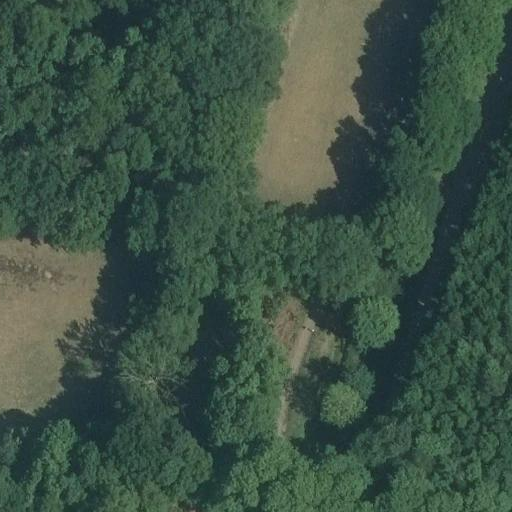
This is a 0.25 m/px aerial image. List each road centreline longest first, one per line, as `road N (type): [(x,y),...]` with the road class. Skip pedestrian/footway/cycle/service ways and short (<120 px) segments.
road 1 (track): [(339,264),(0,205)]
road 2 (track): [(71,511),(70,472),(29,424),(0,420)]
